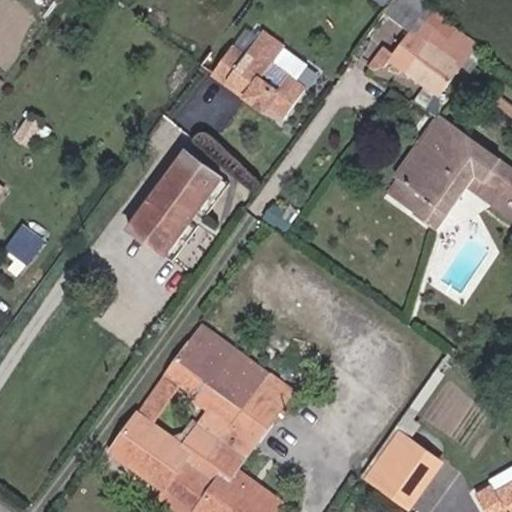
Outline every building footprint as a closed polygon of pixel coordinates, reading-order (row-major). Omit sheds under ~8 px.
[(275,75),(282,66),(253,43),(245,51),(275,75)] [(445,112),(473,73),(435,43),(424,57),(419,53),(402,74),(393,67),(382,81),(386,84),(395,73),(445,112)] [(308,110),(271,81),(275,75),(245,51),(214,90),(229,102),(235,96),(255,113),(249,119),(265,132),(270,127),(285,139),(308,110)] [(446,246),(476,203),(511,228),(511,183),(446,136),(406,193),(411,196),(399,213),(446,246)] [(0,153),(0,188),(31,150),(13,137),(0,153)] [(124,244),(164,271),(223,195),(184,167),(124,244)] [(164,271),(174,279),(232,203),(223,195),(164,271)] [(6,248),(31,265),(49,239),(25,222),(6,248)] [(248,511),(220,490),(282,410),(189,340),(92,467),(151,511),(248,511)] [(393,480),(424,505),(447,473),(416,450),(393,480)] [(406,511),(417,511),(424,505),(393,480),(382,493),(406,511)] [(511,511),(511,500),(501,506),(499,502),(480,511),(511,511)]
